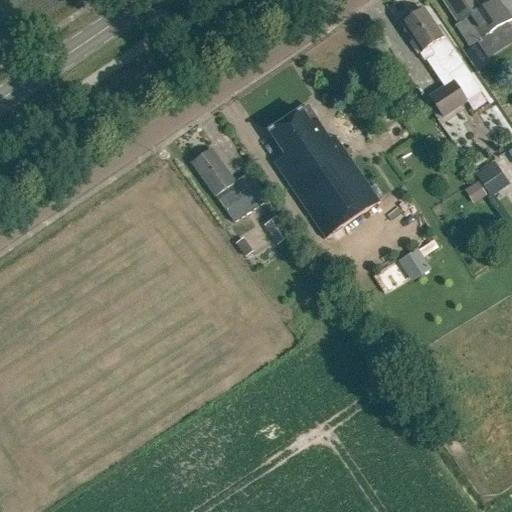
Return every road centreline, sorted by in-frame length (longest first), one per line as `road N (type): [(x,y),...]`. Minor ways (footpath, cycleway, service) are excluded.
road 1 (unclassified): [(0,236),(349,0)]
road 2 (secondary): [(0,98),(146,0)]
